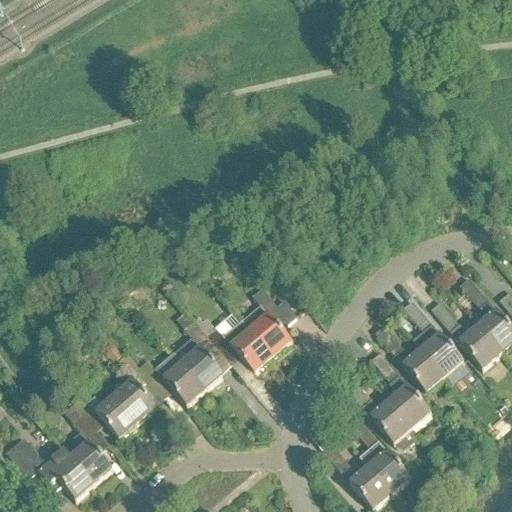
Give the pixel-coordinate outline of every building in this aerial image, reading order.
[(488,325),(478,333),(502,362),(511,353),(511,335),(470,285),(461,293),(488,325)] [(137,296),(131,289),(121,297),(128,304),(137,296)] [(261,312),(243,328),(274,365),(293,349),(277,330),(283,325),(289,332),(299,324),(285,308),(279,313),(263,295),(253,303),(261,312)] [(511,303),(509,300),(500,308),(511,321),(511,303)] [(414,348),(422,357),(446,385),(465,369),(413,309),(404,316),(424,339),(414,348)] [(502,362),(478,333),(468,342),(441,309),(432,317),(483,378),(502,362)] [(200,333),(199,333),(221,359),(233,373),(242,365),(256,381),(274,365),(243,328),(227,341),(223,342),(217,335),(215,336),(208,326),(200,333)] [(193,345),(175,361),(182,370),(183,370),(207,398),(225,382),(224,381),(212,367),(221,359),(199,333),(200,333),(196,328),(186,336),(193,345)] [(422,357),(412,365),(385,333),(376,340),(427,401),(446,385),(422,357)] [(116,350),(105,359),(116,371),(118,369),(127,362),(116,350)] [(149,367),(140,375),(139,375),(157,397),(165,406),(175,398),(188,414),(207,398),(183,370),(182,370),(175,361),(174,360),(156,376),(149,367)] [(381,360),(372,368),(395,394),(393,395),(398,401),(390,408),(413,437),(432,421),(381,360)] [(81,400),(72,408),(74,412),(98,439),(107,431),(120,447),(158,415),(157,414),(149,404),(157,397),(139,375),(140,375),(128,361),(127,362),(118,369),(133,387),(103,413),(97,418),(89,410),(81,400)] [(413,437),(390,408),(381,416),(367,400),(366,400),(353,384),(344,392),(395,452),(397,451),(405,456),(420,444),(413,437)] [(81,456),(71,464),(95,492),(114,476),(101,461),(110,453),(98,439),(74,412),(65,419),(81,438),(71,445),(81,456)] [(360,464),(369,474),(393,502),(412,487),(361,426),(352,433),(371,456),(360,464)] [(25,446),(7,461),(29,487),(37,480),(54,501),(63,493),(77,508),(95,492),(71,464),(64,456),(50,468),(57,476),(53,480),(25,446)] [(323,457),(343,481),(352,473),(332,450),(323,457)] [(369,474),(350,490),(369,511),(381,511),(393,502),(369,474)]
